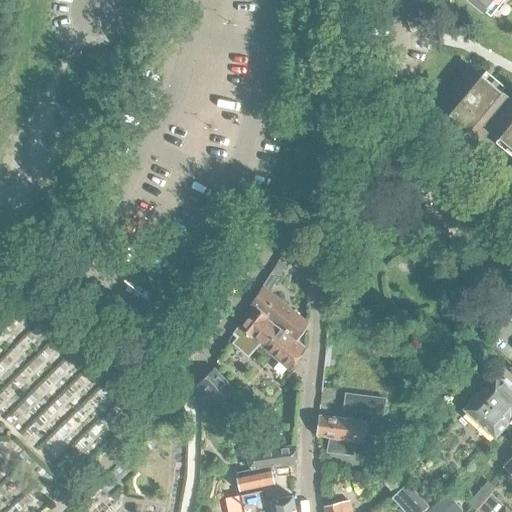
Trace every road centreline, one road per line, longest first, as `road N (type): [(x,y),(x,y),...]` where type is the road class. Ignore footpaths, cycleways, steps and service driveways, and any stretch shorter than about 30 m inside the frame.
road 1 (residential): [(0,259),(94,254),(119,287),(161,294),(230,185),(293,217),(321,218)]
road 2 (residential): [(319,511),(309,419),(321,218)]
road 3 (residential): [(321,218),(337,68)]
